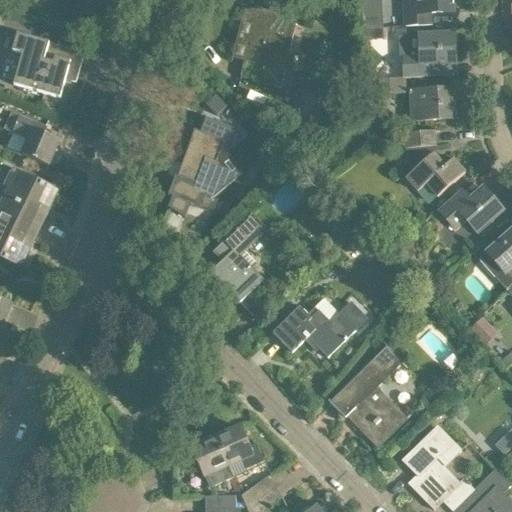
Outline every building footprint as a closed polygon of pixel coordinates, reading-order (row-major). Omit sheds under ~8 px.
[(431,27),(431,15),(453,14),(452,0),(404,0),(405,28),(431,27)] [(245,59),(240,79),(280,89),(293,35),(288,34),(292,18),(245,7),(233,56),(245,59)] [(357,28),(358,15),(349,15),(348,27),(357,28)] [(384,30),(383,21),(363,22),(364,31),(384,30)] [(365,42),(382,41),(381,31),(364,31),(365,42)] [(11,53),(23,56),(14,87),(60,100),(65,82),(76,85),(84,55),(16,35),(11,53)] [(454,36),(418,37),(397,38),(398,59),(403,59),(404,80),(432,79),(431,67),(455,66),(454,36)] [(404,95),(404,80),(374,81),(375,96),(404,95)] [(259,97),(276,101),(279,89),(262,85),(259,97)] [(410,96),(411,123),(456,121),(454,91),(408,93),(408,96),(410,96)] [(200,209),(224,144),(227,145),(232,130),(203,119),(205,115),(201,114),(194,133),(182,167),(179,165),(168,197),(169,197),(170,195),(172,196),(167,209),(184,219),(190,203),(199,207),(199,208),(200,209)] [(46,129),(19,118),(19,119),(9,115),(3,130),(11,134),(11,135),(5,150),(48,168),(59,142),(43,135),(46,129)] [(439,132),(404,136),(407,164),(414,172),(406,180),(417,193),(426,186),(437,199),(465,175),(453,161),(445,168),(433,155),(433,148),(435,148),(434,134),(439,133),(439,132)] [(17,157),(14,164),(25,168),(27,162),(17,157)] [(52,190),(10,169),(2,187),(6,189),(0,200),(0,210),(39,229),(45,217),(40,215),(52,190)] [(460,192),(438,212),(455,232),(466,222),(477,235),(503,213),(483,190),(469,202),(460,192)] [(0,258),(15,266),(27,241),(32,243),(39,229),(0,210),(0,258)] [(254,262),(244,252),(266,230),(252,215),(245,222),(213,254),(222,263),(211,274),(212,275),(213,273),(241,302),(239,303),(240,304),(264,282),(249,267),(254,262)] [(504,275),(496,282),(507,295),(511,290),(511,232),(486,254),(504,275)] [(397,255),(406,264),(414,255),(405,246),(397,255)] [(2,326),(5,320),(13,304),(9,303),(8,304),(0,300),(0,336),(4,327),(2,326)] [(281,319),(292,308),(285,301),(274,313),(281,319)] [(327,360),(355,333),(368,321),(350,303),(330,323),(319,312),(310,320),(299,309),(273,335),(292,355),(308,340),(327,360)] [(498,335),(483,318),(470,330),(485,347),(498,335)] [(456,337),(464,346),(470,341),(462,332),(456,337)] [(387,349),(331,404),(329,402),(328,403),(345,420),(347,418),(378,449),(407,421),(376,390),(402,365),(387,349)] [(227,468),(241,462),(245,471),(264,463),(256,446),(249,449),(240,429),(215,440),(227,468)] [(451,511),(454,511),(474,493),(463,482),(459,485),(443,469),(460,453),(437,430),(404,463),(418,477),(408,486),(409,487),(410,486),(434,510),(433,511),(434,511),(443,503),(451,511)] [(232,480),(227,468),(215,440),(192,450),(205,479),(207,478),(212,489),(232,480)] [(511,470),(511,461),(509,458),(503,464),(511,472),(511,470)] [(495,472),(474,493),(454,511),(511,511),(511,505),(502,496),(510,488),(495,472)] [(267,478),(240,498),(245,510),(275,489),(267,478)] [(268,511),(267,510),(282,499),(275,489),(245,510),(246,511),(268,511)] [(235,510),(234,498),(205,499),(205,510),(235,510)]
